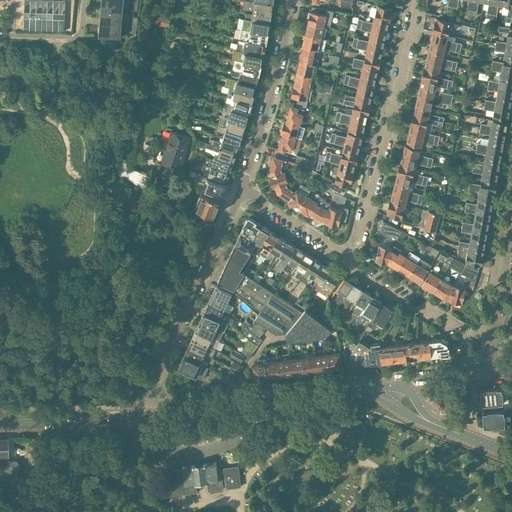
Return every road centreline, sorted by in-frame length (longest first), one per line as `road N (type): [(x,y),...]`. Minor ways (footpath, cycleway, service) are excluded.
road 1 (residential): [(350,256),(415,0)]
road 2 (residential): [(240,188),(145,417)]
road 3 (residential): [(360,389),(145,417)]
road 4 (residential): [(288,0),(240,188)]
road 5 (residential): [(350,256),(350,267),(420,314),(438,312),(493,340)]
road 6 (residential): [(145,417),(0,420)]
road 7 (residential): [(240,188),(350,256)]
